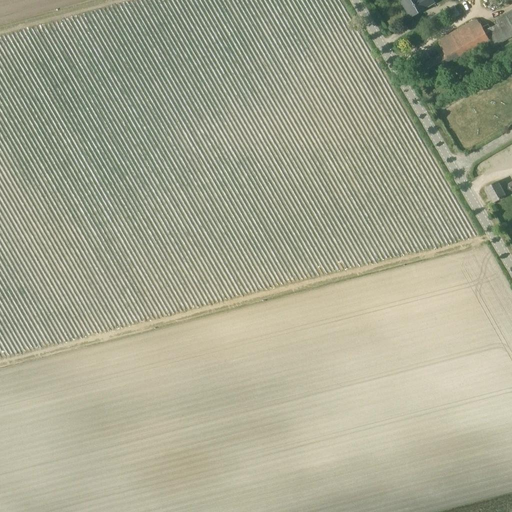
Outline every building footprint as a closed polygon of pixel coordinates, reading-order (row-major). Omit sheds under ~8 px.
[(435,4),(432,0),(402,0),(404,2),(402,3),(411,18),(425,10),(423,6),(427,3),(429,7),(435,4)] [(511,8),(495,17),(498,23),(491,27),(495,36),(501,33),(504,38),(511,33),(511,8)] [(439,43),(445,54),(451,66),(489,45),(480,27),(477,22),(439,43)] [(425,80),(451,66),(445,54),(419,68),(425,80)] [(505,195),(511,191),(511,183),(502,189),(498,181),(485,188),(494,203),(506,196),(505,195)]
